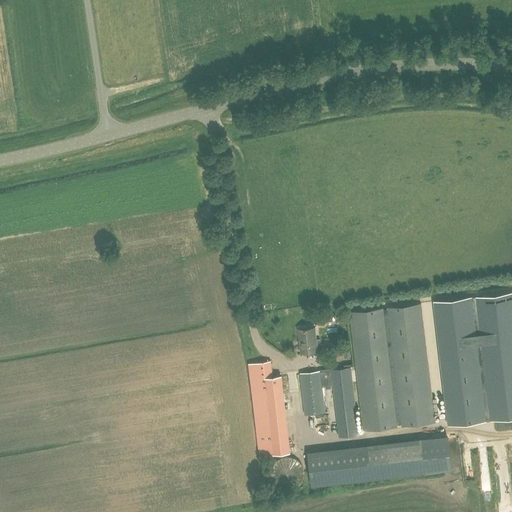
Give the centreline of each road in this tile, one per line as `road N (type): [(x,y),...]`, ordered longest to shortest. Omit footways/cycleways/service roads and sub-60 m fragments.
road 1 (unclassified): [(109,134),(383,66),(511,66)]
road 2 (unclassified): [(109,134),(89,0)]
